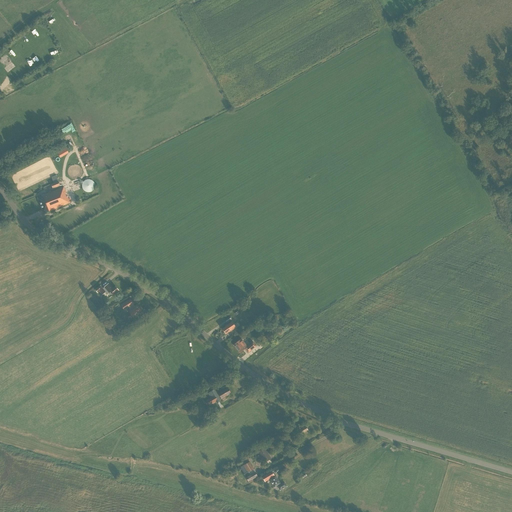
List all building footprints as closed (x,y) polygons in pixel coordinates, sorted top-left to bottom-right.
[(10,70),(11,71),(15,68),(7,56),(0,60),(0,61),(7,72),(10,70)] [(59,135),(53,137),(56,146),(62,144),(59,135)] [(68,178),(70,182),(80,177),(77,173),(68,178)] [(56,175),(51,177),(54,183),(51,185),(52,189),(60,186),(56,175)] [(95,185),(94,184),(94,183),(93,183),(93,182),(92,181),(91,181),(90,180),(89,180),(88,180),(87,180),(86,181),(85,181),(84,181),(84,182),(83,183),(83,184),(82,184),(82,185),(82,186),(82,187),(82,188),(82,189),(83,189),(83,190),(83,191),(84,191),(84,192),(85,192),(86,192),(86,193),(87,193),(88,193),(89,193),(90,193),(91,192),(92,192),(92,191),(93,191),(94,190),(94,189),(94,188),(95,188),(95,187),(95,186),(95,185)] [(41,210),(42,209),(43,213),(69,203),(63,187),(42,196),(41,195),(36,197),(41,210)] [(115,287),(112,289),(108,284),(104,288),(103,289),(100,286),(95,290),(97,293),(99,291),(102,295),(105,292),(106,294),(108,293),(109,293),(112,296),(118,291),(115,287)] [(137,304),(133,307),(132,305),(134,304),(130,299),(121,305),(124,310),(128,308),(130,309),(128,311),(132,317),(135,315),(136,317),(141,314),(140,312),(142,311),(137,304)] [(225,334),(229,332),(235,328),(231,322),(225,326),(225,327),(222,329),(225,334)] [(262,339),(265,343),(271,339),(268,335),(262,339)] [(248,354),(256,346),(253,342),(251,344),(247,347),(240,339),(233,345),(240,353),(244,349),(248,354)] [(231,394),(228,388),(218,394),(219,394),(217,395),(214,390),(207,394),(210,398),(206,401),(209,406),(217,401),(218,403),(219,402),(218,401),(220,400),(220,399),(221,398),(221,399),(231,394)] [(188,399),(190,403),(202,397),(200,393),(188,399)] [(304,425),(299,429),(298,428),(296,429),(297,429),(292,432),(293,435),(300,431),(302,433),(307,430),(304,425)] [(269,450),(266,452),(263,449),(258,452),(265,462),(273,457),(269,450)] [(257,477),(248,463),(244,466),(248,472),(243,475),(248,482),(257,477)] [(262,477),(265,482),(269,480),(274,476),(271,471),(262,477)] [(281,484),(275,475),(274,476),(269,480),(274,488),(277,486),(280,491),(287,487),(284,482),(281,484)]
